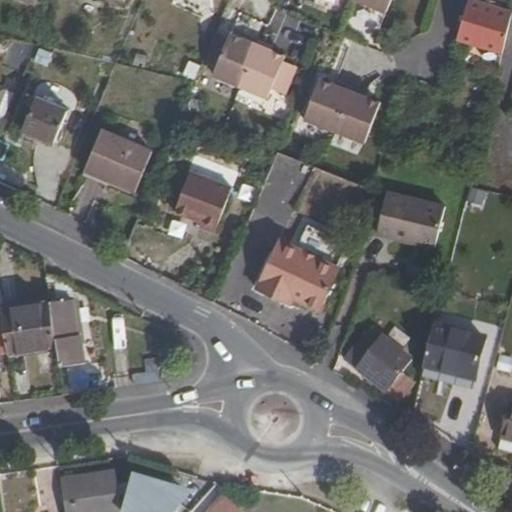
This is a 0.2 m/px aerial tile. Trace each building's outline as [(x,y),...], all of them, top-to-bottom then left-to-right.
[(217,0),(175,0),(170,11),(206,26),(217,0)] [(386,0),(348,0),(379,15),(386,0)] [(505,60),(509,46),(511,30),(511,18),(472,6),(460,48),(505,60)] [(236,35),(221,29),(208,58),(222,65),(218,72),(271,94),(274,87),(286,92),(299,63),(288,58),(289,56),(237,32),(236,35)] [(161,56),(164,47),(154,44),(151,53),(161,56)] [(387,104),(373,97),(342,83),(329,78),(311,117),(371,143),(387,104)] [(342,83),(373,97),(375,93),(344,79),(342,83)] [(53,145),(69,109),(37,95),(21,131),(53,145)] [(204,105),(191,99),(187,109),(200,114),(204,105)] [(0,128),(9,105),(0,101),(0,128)] [(267,145),(281,151),(286,139),(272,133),(267,145)] [(154,155),(103,134),(87,171),(138,193),(154,155)] [(194,169),(178,211),(205,221),(203,226),(218,232),(236,186),(194,169)] [(488,193),(474,189),(471,202),(484,206),(488,193)] [(389,194),(379,236),(440,250),(449,209),(389,194)] [(348,264),(286,237),(265,287),(285,296),(288,289),(302,295),(330,307),(348,264)] [(67,288),(67,281),(45,271),(48,289),(67,288)] [(57,349),(60,360),(85,356),(83,337),(82,331),(78,331),(72,294),(67,294),(67,288),(48,289),(49,294),(50,301),(57,342),(57,349)] [(302,295),(288,289),(285,296),(299,302),(302,295)] [(82,331),(83,337),(87,337),(80,293),(72,294),(78,331),(82,331)] [(49,294),(0,302),(1,308),(50,301),(49,294)] [(5,334),(7,350),(57,342),(50,301),(1,308),(5,334)] [(437,328),(427,369),(479,382),(490,342),(437,328)] [(347,364),(396,404),(412,385),(404,379),(415,366),(388,342),(379,352),(367,340),(347,364)] [(7,350),(8,357),(57,349),(57,342),(7,350)] [(137,381),(162,382),(162,362),(149,361),(149,372),(137,372),(137,381)] [(501,443),(511,445),(511,408),(510,408),(501,443)] [(122,511),(117,475),(63,484),(67,511),(122,511)] [(194,494),(136,475),(124,510),(126,511),(193,511),(184,505),(194,494)] [(231,511),(235,509),(221,497),(207,511),(231,511)]
